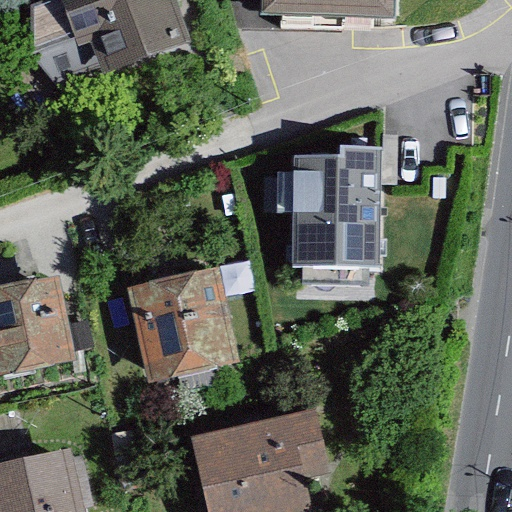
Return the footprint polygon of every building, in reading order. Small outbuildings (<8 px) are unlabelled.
[(196,52),(176,0),(62,0),(84,56),(96,51),(109,85),(196,52)] [(271,0),(271,28),(403,31),(403,0),(271,0)] [(383,154),(295,153),(294,266),(382,267),(383,154)] [(225,277),(134,294),(152,394),(243,377),(225,277)] [(0,300),(0,386),(83,371),(67,288),(0,300)] [(199,448),(211,511),(315,511),(311,486),(333,482),(322,425),(199,448)] [(88,511),(77,458),(0,475),(0,511),(88,511)]
